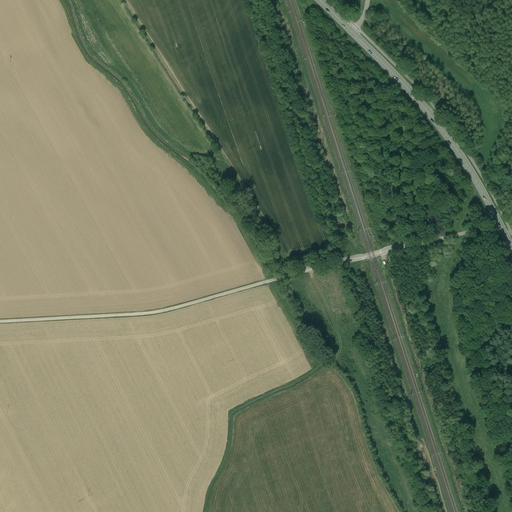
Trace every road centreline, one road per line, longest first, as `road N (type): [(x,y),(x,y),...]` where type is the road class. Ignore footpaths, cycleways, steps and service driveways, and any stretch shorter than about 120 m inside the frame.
road 1 (unclassified): [(500,224),(155,311),(0,322)]
road 2 (track): [(120,0),(279,248),(307,271)]
road 3 (primary): [(500,224),(449,137),(354,35)]
